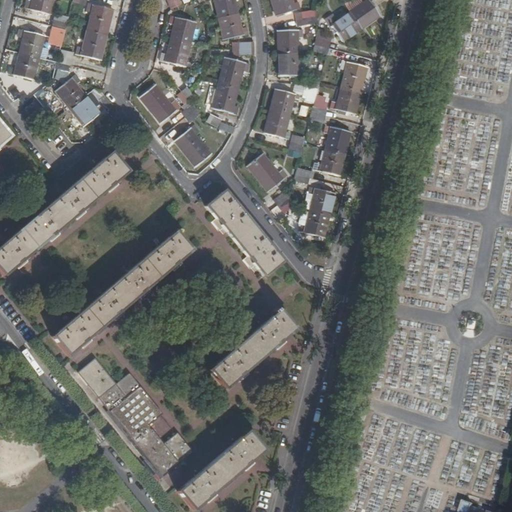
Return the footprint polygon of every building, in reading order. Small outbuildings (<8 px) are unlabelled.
[(50,15),(53,0),(32,0),(32,2),(26,1),(24,9),(50,15)] [(184,5),(181,0),(175,0),(167,4),(169,7),(170,10),(184,5)] [(213,0),(218,19),(238,14),(235,0),(213,0)] [(291,0),(270,0),(276,17),(300,10),(298,2),(293,4),(291,0)] [(350,13),(361,29),(380,16),(368,0),(358,0),(362,4),(350,13)] [(86,31),(106,36),(112,10),(87,4),(85,12),(91,13),(86,31)] [(295,15),(296,21),(316,17),(314,10),(300,13),(299,14),(295,15)] [(343,43),(361,29),(350,13),(338,22),(332,15),(324,21),(329,29),(331,27),(343,43)] [(238,14),(218,19),(223,41),(249,35),(247,27),(242,28),(238,14)] [(170,40),(190,45),(196,23),(171,17),(169,24),(174,25),(170,40)] [(302,26),(317,23),(316,17),(296,21),(297,26),(302,25),(302,26)] [(66,26),(67,23),(53,20),(51,26),(65,30),(66,26)] [(64,36),(65,30),(51,26),(50,33),(64,36)] [(22,39),(19,54),(39,59),(44,36),(19,30),(17,38),(22,39)] [(314,46),(328,49),(331,36),(325,34),(325,32),(318,30),(314,46)] [(100,61),(106,36),(86,31),(82,48),(77,46),(75,54),(100,61)] [(299,53),(313,53),(313,46),(312,46),(307,46),(307,38),(298,38),(298,31),(277,31),(278,54),(299,53)] [(185,68),(190,45),(170,40),(166,56),(161,54),(160,62),(185,68)] [(326,57),(328,49),(314,46),(313,46),(313,53),(326,57)] [(58,60),(70,63),(73,54),(60,51),(59,53),(58,60)] [(299,53),(278,54),(278,77),(304,76),(304,68),(299,69),(299,53)] [(39,59),(19,54),(15,68),(9,67),(8,75),(33,81),(39,59)] [(218,83),(238,89),(243,72),(247,73),(250,65),(225,58),(218,83)] [(68,72),(70,63),(58,60),(57,63),(55,69),(68,72)] [(45,67),(55,69),(57,63),(47,61),(45,67)] [(341,87),(361,92),(367,67),(342,61),(340,70),(345,71),(341,87)] [(69,109),(85,96),(76,85),(79,81),(75,76),(55,91),(69,109)] [(318,89),(319,82),(306,78),(304,85),(318,89)] [(234,106),(238,89),(218,83),(212,110),(236,116),(239,108),(234,106)] [(139,98),(160,124),(181,108),(175,101),(171,105),(155,85),(139,98)] [(303,100),(314,103),(318,89),(304,85),(301,97),(304,98),(303,100)] [(194,97),(189,91),(186,87),(181,91),(189,101),(194,97)] [(355,116),(361,92),(341,87),(337,103),(331,103),(330,109),(355,116)] [(44,95),(41,89),(34,95),(38,100),(44,95)] [(22,104),(34,95),(30,90),(18,98),(22,104)] [(275,90),(269,112),(289,117),(293,102),(298,103),(300,96),(275,90)] [(113,106),(105,95),(99,100),(108,111),(113,106)] [(95,109),(85,96),(69,109),(83,126),(103,111),(99,105),(95,109)] [(196,109),(189,101),(181,107),(184,110),(181,113),(185,118),(196,109)] [(39,111),(32,103),(25,109),(31,117),(39,111)] [(311,113),(325,117),(327,110),(324,110),(325,106),(314,103),(311,113)] [(306,117),(308,108),(301,106),(298,115),(306,117)] [(196,109),(185,118),(190,124),(201,115),(196,109)] [(289,117),(269,112),(264,133),(288,141),(290,133),(285,132),(289,117)] [(323,123),(325,117),(311,113),(310,120),(323,123)] [(218,129),(221,123),(222,121),(210,115),(206,122),(217,129),(218,129)] [(166,135),(171,142),(188,130),(183,123),(166,135)] [(232,134),(234,128),(221,123),(218,129),(232,134)] [(174,142),(195,167),(211,155),(195,136),(200,132),(194,125),(174,142)] [(9,137),(0,126),(0,150),(1,150),(0,149),(0,144),(4,141),(9,137)] [(325,150),(345,155),(350,133),(325,127),(323,134),(329,135),(325,150)] [(292,135),(288,150),(299,152),(301,153),(303,145),(305,138),(292,135)] [(299,152),(288,150),(286,157),(297,159),(299,152)] [(339,177),(345,155),(325,150),(321,165),(316,164),(315,171),(339,177)] [(126,172),(110,153),(94,167),(65,192),(62,195),(39,214),(36,217),(7,241),(3,244),(0,247),(0,272),(3,276),(14,267),(16,266),(18,270),(28,262),(25,258),(48,239),(51,242),(60,235),(57,231),(74,217),(77,220),(86,212),(83,209),(107,189),(110,193),(119,185),(116,181),(126,172)] [(247,167),(268,193),(288,177),(282,170),(278,174),(262,154),(247,167)] [(296,175),(310,178),(311,172),(309,171),(311,165),(303,164),(301,169),(298,168),(296,175)] [(307,186),(310,178),(296,175),(294,183),(307,186)] [(309,211),(329,217),(334,195),(310,189),(308,196),(313,197),(309,211)] [(224,192),(205,207),(215,219),(211,222),(219,232),(223,229),(247,258),(243,261),(250,270),(254,267),(263,277),(282,262),(224,192)] [(272,201),(276,207),(287,198),(282,192),(272,201)] [(287,198),(276,207),(281,213),(283,212),(288,218),(300,208),(292,204),(287,198)] [(326,230),(329,217),(309,211),(305,226),(301,225),(299,232),(330,240),(332,231),(326,230)] [(190,250),(174,233),(52,337),(67,355),(80,345),(83,349),(92,341),(89,338),(112,318),(115,321),(124,314),(121,310),(138,296),(141,299),(150,291),(147,288),(170,268),(174,271),(183,264),(180,260),(186,254),(190,250)] [(274,347),(277,350),(286,342),(283,339),(290,332),(294,329),(276,308),(272,312),(274,315),(208,371),(224,389),(236,378),(239,382),(249,374),(246,370),(253,364),(274,347)] [(78,373),(163,477),(193,452),(177,433),(163,444),(148,426),(162,414),(129,374),(115,385),(94,359),(78,373)] [(247,432),(177,491),(192,510),(205,500),(208,503),(217,495),(215,491),(242,467),(246,471),(255,464),(252,460),(261,452),(262,450),(247,432)] [(462,503),(458,511),(490,511),(472,506),(462,503)]
